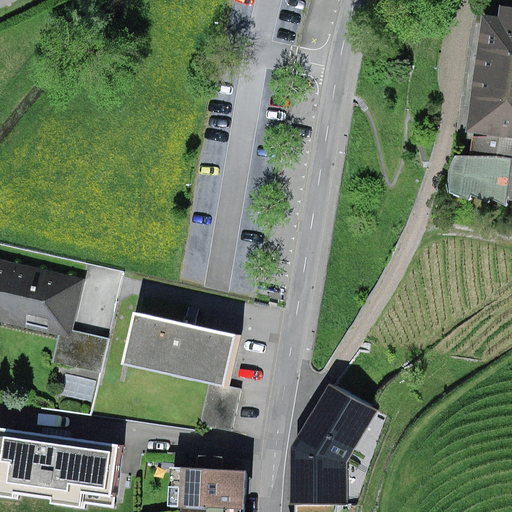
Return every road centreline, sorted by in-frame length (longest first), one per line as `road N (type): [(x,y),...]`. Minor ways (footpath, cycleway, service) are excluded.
road 1 (unclassified): [(285,389),(330,379),(409,244),(451,134),(467,0)]
road 2 (residential): [(355,0),(285,389)]
road 3 (residential): [(285,389),(271,511)]
